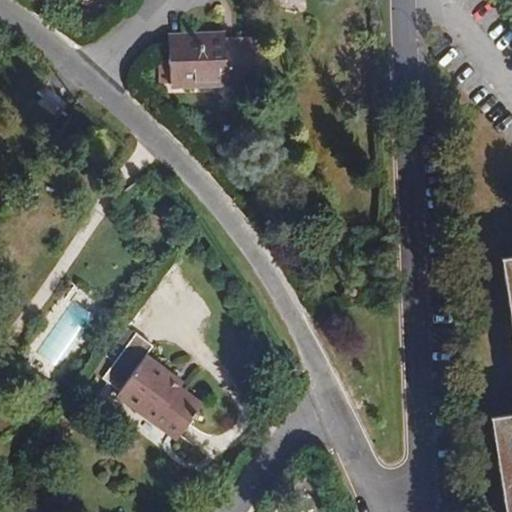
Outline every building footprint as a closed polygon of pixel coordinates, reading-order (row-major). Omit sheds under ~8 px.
[(255,37),(225,38),(225,33),(170,36),(172,85),(257,81),(255,44),(255,37)] [(511,511),(511,256),(500,258),(511,330),(511,413),(490,417),(505,511),(511,511)] [(101,380),(119,393),(146,356),(152,348),(134,335),(101,380)] [(184,383),(146,356),(119,393),(117,395),(177,440),(203,405),(180,388),(184,383)] [(62,497),(71,485),(60,477),(51,489),(62,497)]
